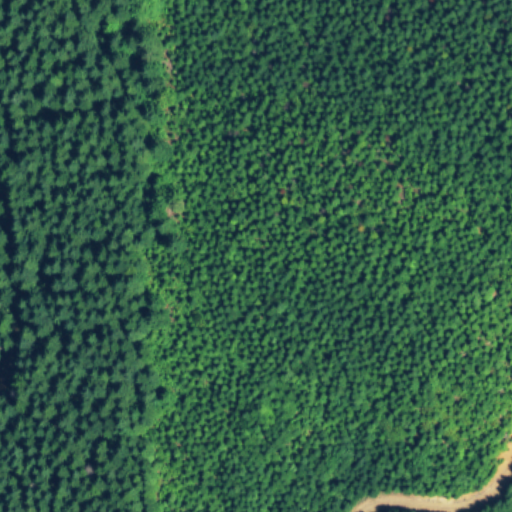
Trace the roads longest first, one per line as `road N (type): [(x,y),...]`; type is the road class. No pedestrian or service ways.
road 1 (track): [(0,381),(19,288),(0,208)]
road 2 (track): [(364,511),(371,504),(436,511),(492,497),(511,466)]
